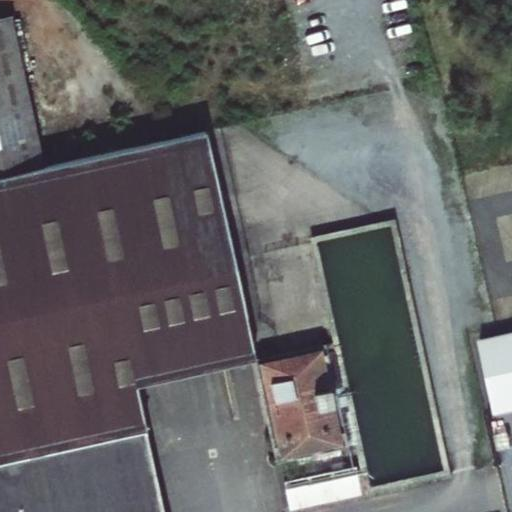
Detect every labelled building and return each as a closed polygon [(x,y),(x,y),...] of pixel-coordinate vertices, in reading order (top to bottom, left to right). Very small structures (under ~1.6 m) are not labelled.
[(19,0),(10,0),(0,2),(0,175),(55,163),(19,0)] [(231,318),(246,315),(206,130),(190,134),(231,318)] [(127,341),(231,318),(190,134),(55,163),(0,175),(0,460),(144,428),(146,427),(137,385),(127,341)] [(359,489),(444,470),(390,224),(316,241),(337,341),(256,359),(253,359),(275,461),(359,442),(364,463),(284,481),(290,508),(360,492),(359,489)] [(253,359),(256,359),(246,315),(231,318),(241,362),(253,359)] [(137,385),(241,362),(231,318),(127,341),(137,385)] [(511,333),(483,340),(498,414),(511,410),(511,333)] [(0,511),(162,511),(144,428),(0,460),(0,511)]
